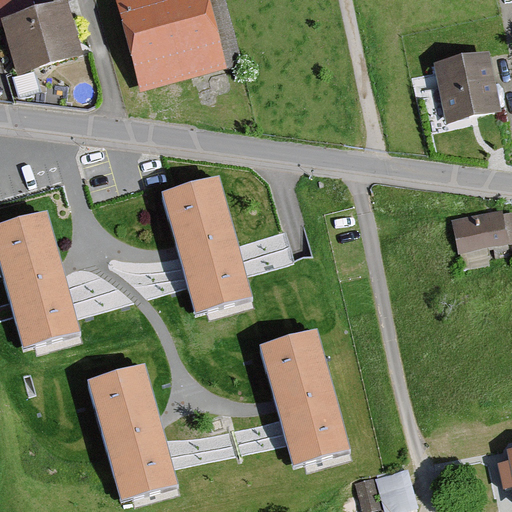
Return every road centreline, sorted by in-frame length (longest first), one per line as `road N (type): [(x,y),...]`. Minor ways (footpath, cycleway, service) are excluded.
road 1 (unclassified): [(0,120),(511,186)]
road 2 (unknown): [(273,154),(305,276),(294,293),(262,308)]
